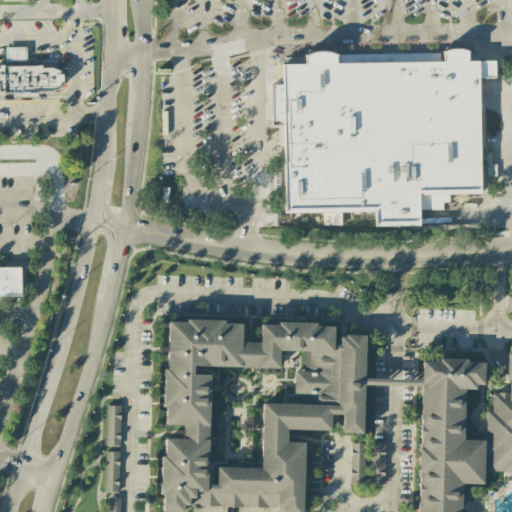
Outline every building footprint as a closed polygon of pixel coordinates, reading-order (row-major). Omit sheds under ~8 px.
[(283,64),(310,64),(310,52),(340,52),(340,62),(443,62),(443,47),(467,47),(467,61),(476,61),(476,67),(491,67),(491,79),(475,79),(474,191),(415,191),(415,228),(374,227),(374,207),(283,207),(283,64)] [(51,68),(40,68),(40,65),(0,65),(0,93),(12,93),(12,98),(37,98),(37,92),(48,92),(58,87),(58,84),(62,84),(62,75),(58,75),(58,71),(51,68)] [(0,267),(0,296),(20,296),(20,267),(0,267)] [(168,321),(186,322),(186,319),(224,320),(224,323),(242,323),(241,342),(260,342),(260,324),(278,324),(278,322),(316,323),(316,326),(334,326),(333,344),(339,345),(339,337),(345,337),(345,335),(365,335),(364,378),(421,380),(421,361),(439,361),(439,358),(467,359),(467,362),(484,362),(483,384),(475,384),(475,389),(464,389),(463,440),(484,440),(483,484),(462,484),(461,511),(511,511),(511,472),(501,472),(501,471),(486,471),(486,455),(487,431),(485,431),(486,411),(491,411),(492,393),(497,393),(497,392),(507,392),(508,394),(509,380),(506,379),(507,352),(511,352),(511,511),(417,511),(418,501),(419,501),(419,497),(418,497),(418,483),(419,483),(419,478),(418,478),(418,472),(418,449),(419,449),(419,443),(420,443),(420,438),(420,424),(421,424),(421,420),(420,420),(421,386),(364,385),(362,433),(342,432),(343,414),(331,414),(330,430),(287,429),(286,442),(304,443),(302,511),(277,511),(277,508),(277,507),(265,507),(265,508),(247,507),(241,507),(223,507),(223,506),(218,506),(199,506),(199,505),(187,505),(187,509),(183,510),(183,511),(163,511),(163,504),(162,504),(163,498),(163,494),(160,494),(161,456),(164,456),(165,438),(183,439),(183,425),(165,424),(165,423),(165,411),(166,411),(166,406),(163,406),(164,369),(167,369),(168,321)] [(119,446),(120,406),(106,405),(105,446),(119,446)] [(364,443),(351,443),(350,483),(364,483),(364,443)] [(384,480),(385,443),(371,443),(370,480),(384,480)] [(104,492),(118,492),(119,452),(105,451),(104,492)] [(119,511),(120,498),(109,498),(108,511),(119,511)]
